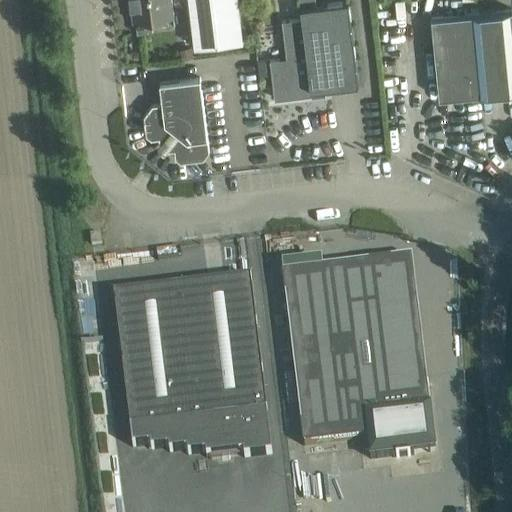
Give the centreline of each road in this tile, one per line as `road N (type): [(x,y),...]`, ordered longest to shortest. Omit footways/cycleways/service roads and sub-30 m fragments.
road 1 (unclassified): [(510,241),(371,192),(155,210),(115,189),(86,96),(75,0)]
road 2 (unclassified): [(507,511),(491,326),(510,241)]
